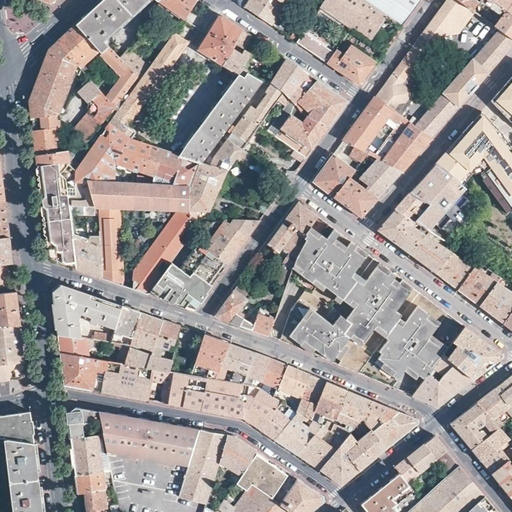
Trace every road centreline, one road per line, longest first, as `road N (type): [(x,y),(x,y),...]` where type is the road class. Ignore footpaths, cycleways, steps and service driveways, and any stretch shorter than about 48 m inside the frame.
road 1 (residential): [(343,498),(242,425),(48,396)]
road 2 (residential): [(200,321),(423,408),(436,420)]
road 3 (residential): [(511,59),(359,230)]
road 4 (residential): [(511,348),(359,230)]
road 5 (residential): [(33,266),(200,321)]
road 6 (residential): [(200,321),(298,186)]
road 7 (residential): [(360,97),(227,8)]
road 8 (tertiary): [(33,266),(48,396)]
road 9 (tertiary): [(15,137),(33,266)]
road 10 (residential): [(436,420),(343,498)]
road 11 (residential): [(432,0),(360,97)]
